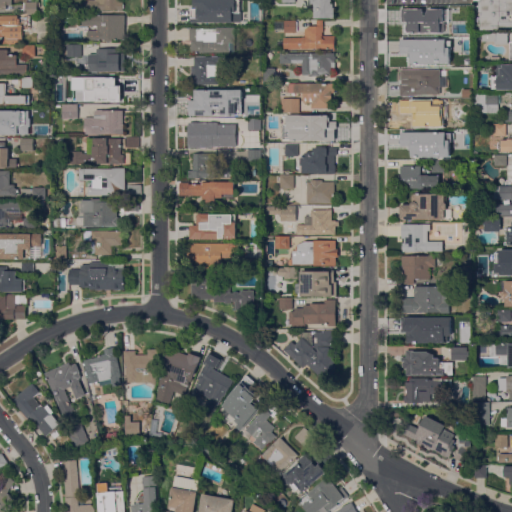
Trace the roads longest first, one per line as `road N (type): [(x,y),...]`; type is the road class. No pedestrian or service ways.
road 1 (residential): [(355,441),(368,389),(368,0)]
road 2 (residential): [(355,441),(222,332),(157,310),(79,321),(0,360)]
road 3 (residential): [(157,310),(157,0)]
road 4 (residential): [(501,511),(398,470),(355,441)]
